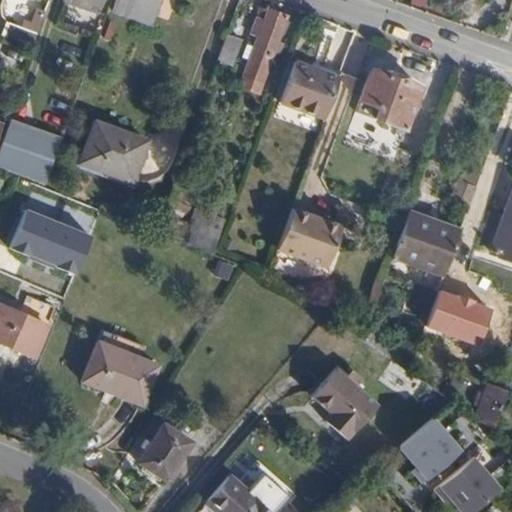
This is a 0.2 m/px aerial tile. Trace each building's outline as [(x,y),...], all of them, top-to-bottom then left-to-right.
[(60,0),(59,2),(92,15),(97,0),(60,0)] [(150,26),(153,18),(159,0),(116,0),(112,12),(150,26)] [(159,0),(153,18),(168,23),(176,0),(159,0)] [(263,22),(258,37),(242,79),(246,81),(242,91),(257,96),(286,18),(268,11),(263,22)] [(251,34),(258,37),(263,22),(256,20),(251,34)] [(2,38),(29,48),(33,33),(7,24),(2,38)] [(226,31),(216,59),(229,64),(238,35),(226,31)] [(278,104),(322,120),(337,79),(292,64),(278,104)] [(367,71),(347,125),(397,144),(417,88),(367,71)] [(60,139),(8,122),(0,144),(0,169),(45,185),(60,139)] [(94,124),(80,163),(131,181),(144,141),(94,124)] [(397,144),(347,125),(345,131),(395,150),(397,144)] [(449,204),(465,210),(479,169),(461,163),(449,204)] [(511,242),(502,240),(511,212),(511,211),(511,188),(489,254),(511,261),(511,242)] [(291,207),(275,250),(325,267),(346,211),(337,208),(332,222),(291,207)] [(189,223),(217,234),(222,219),(195,209),(189,223)] [(90,236),(23,210),(8,249),(75,275),(90,236)] [(511,242),(511,211),(511,212),(502,240),(511,242)] [(403,221),(391,256),(442,274),(456,234),(405,215),(403,221)] [(159,217),(153,231),(178,241),(183,227),(159,217)] [(479,346),(492,310),(439,292),(426,327),(479,346)] [(0,308),(0,344),(34,358),(45,327),(0,308)] [(139,348),(98,332),(94,343),(134,359),(139,348)] [(134,359),(94,343),(77,383),(137,407),(154,368),(134,359)] [(333,370),(309,397),(329,415),(324,422),(342,439),(350,432),(352,433),(375,407),(333,370)] [(473,417),(493,430),(505,395),(483,388),(473,417)] [(425,480),(459,450),(431,417),(396,448),(425,480)] [(160,426),(135,465),(163,483),(190,445),(162,426),(160,426)] [(459,511),(471,511),(499,487),(469,453),(434,484),(459,511)] [(266,511),(226,477),(204,503),(213,511),(266,511)]
